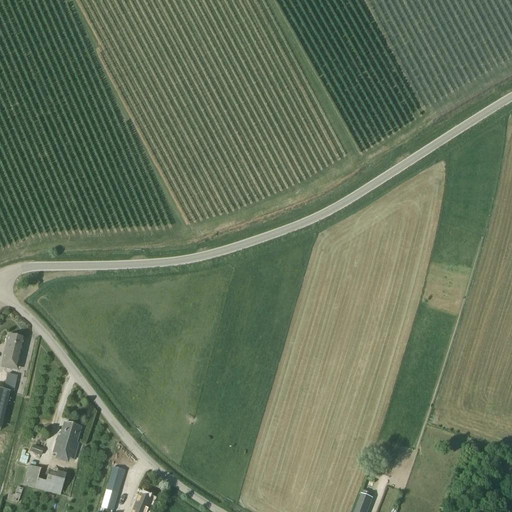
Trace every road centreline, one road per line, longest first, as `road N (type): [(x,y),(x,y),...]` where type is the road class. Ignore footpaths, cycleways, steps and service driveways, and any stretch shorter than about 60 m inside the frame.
road 1 (unclassified): [(0,270),(191,255),(233,244),(295,221),(511,89)]
road 2 (unclassified): [(216,511),(126,439),(0,290)]
